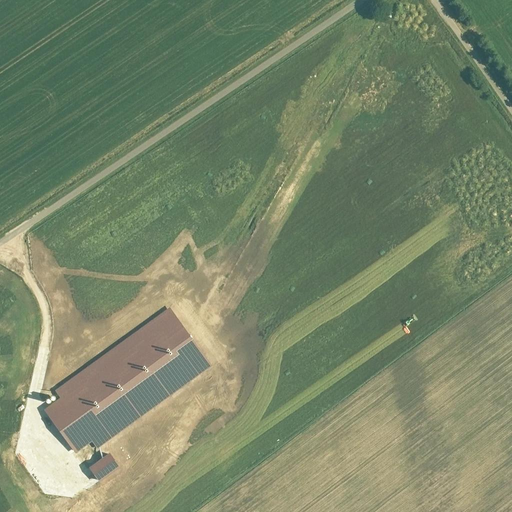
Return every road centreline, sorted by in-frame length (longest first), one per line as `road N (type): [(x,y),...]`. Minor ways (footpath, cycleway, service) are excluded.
road 1 (unclassified): [(0,244),(364,0)]
road 2 (unclassified): [(511,113),(431,0)]
